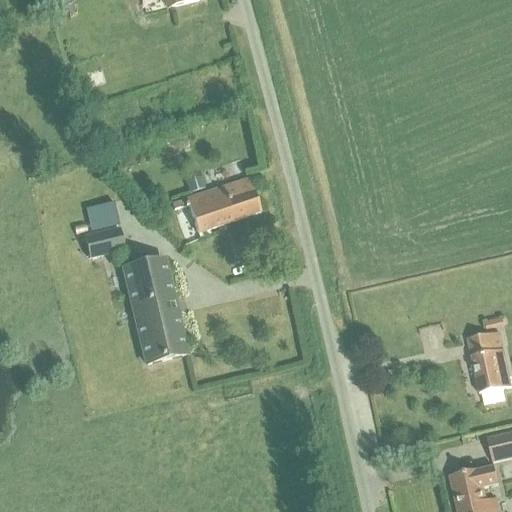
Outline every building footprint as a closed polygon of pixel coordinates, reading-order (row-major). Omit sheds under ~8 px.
[(163,0),(166,10),(197,2),(196,0),(163,0)] [(178,147),(163,152),(165,157),(188,149),(185,138),(176,141),(178,147)] [(200,179),(185,184),(189,198),(204,193),(200,179)] [(187,207),(197,235),(259,215),(248,181),(185,201),(171,206),(173,211),(179,209),(180,209),(187,207)] [(112,204),(84,210),(89,233),(117,226),(112,204)] [(116,236),(80,245),(85,266),(121,257),(116,236)] [(146,366),(185,357),(162,262),(123,271),(146,366)] [(510,389),(508,377),(499,334),(467,341),(479,396),(510,389)] [(511,460),(511,435),(487,441),(492,465),(511,460)] [(449,478),(456,511),(498,511),(496,501),(486,503),(483,490),(498,487),(494,469),(479,472),(449,478)]
